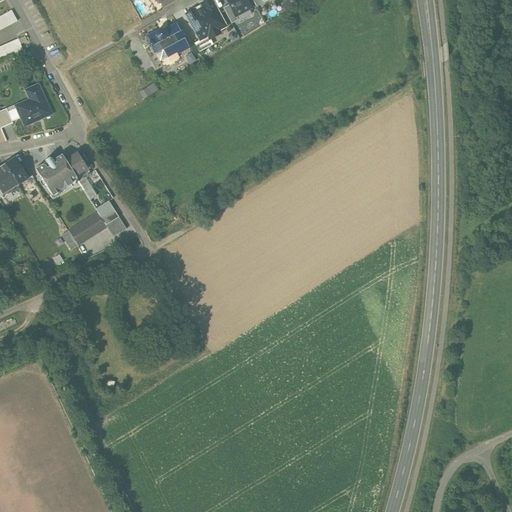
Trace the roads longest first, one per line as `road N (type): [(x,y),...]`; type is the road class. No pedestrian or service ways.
road 1 (secondary): [(393,511),(432,310),(437,110),(426,0)]
road 2 (track): [(421,85),(150,252)]
road 3 (track): [(40,301),(135,511)]
road 4 (residential): [(0,151),(78,131),(14,0)]
road 5 (track): [(150,252),(0,319)]
road 6 (track): [(150,252),(78,131)]
